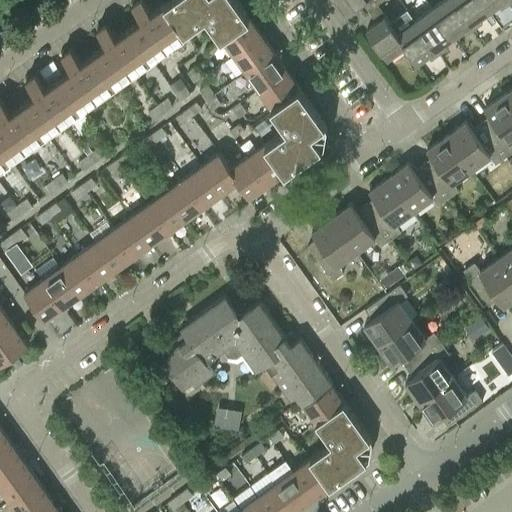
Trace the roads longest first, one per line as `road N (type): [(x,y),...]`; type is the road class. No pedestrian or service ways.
road 1 (residential): [(94,511),(24,411),(22,391),(208,252),(257,231),(370,151)]
road 2 (unclassified): [(429,472),(270,251)]
road 3 (residential): [(261,0),(370,151)]
road 4 (residential): [(404,125),(313,0)]
road 5 (residential): [(404,125),(511,48)]
